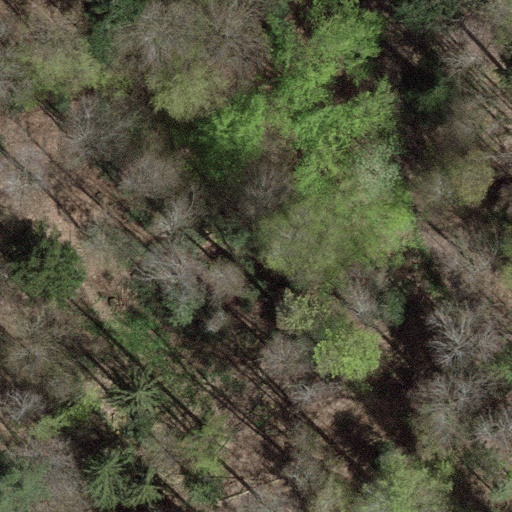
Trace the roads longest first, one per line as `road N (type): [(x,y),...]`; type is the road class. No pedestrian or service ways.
road 1 (track): [(511,362),(466,293),(430,209),(378,0)]
road 2 (track): [(386,14),(411,33),(511,63)]
